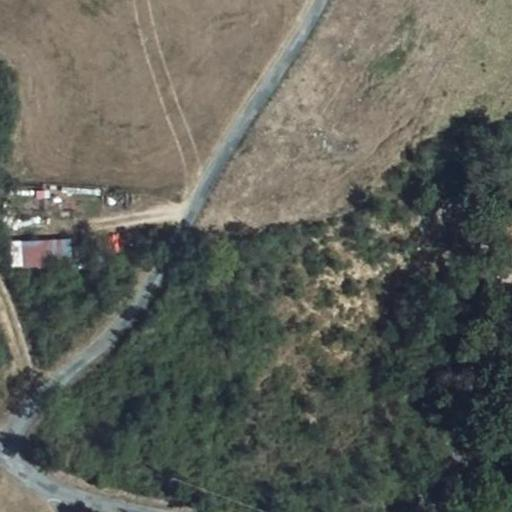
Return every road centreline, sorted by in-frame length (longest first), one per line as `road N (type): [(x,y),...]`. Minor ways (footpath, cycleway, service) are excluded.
road 1 (unclassified): [(318,0),(162,275),(112,336),(0,438)]
road 2 (unclassified): [(454,511),(487,460),(511,370)]
road 3 (unclassified): [(0,448),(73,498),(134,511)]
road 4 (track): [(43,400),(0,271)]
